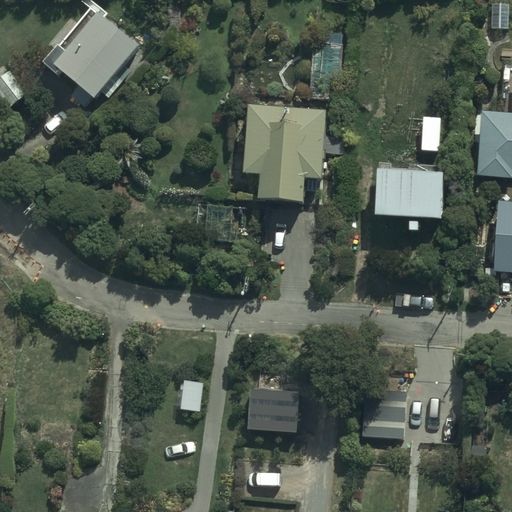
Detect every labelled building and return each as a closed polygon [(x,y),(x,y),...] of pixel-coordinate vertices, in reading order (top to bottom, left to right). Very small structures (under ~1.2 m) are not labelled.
[(325,10),(318,9),(312,97),(328,98),(328,89),(331,90),(332,76),(343,76),(346,30),(324,28),(325,10)] [(57,73),(96,105),(99,102),(110,111),(124,94),(115,86),(141,55),(99,20),(97,24),(90,18),(44,74),(51,80),(57,73)] [(31,97),(13,74),(0,83),(0,107),(7,116),(31,97)] [(328,115),(250,108),(244,177),(262,179),(260,202),(303,205),(305,183),(321,184),(328,115)] [(511,117),(484,116),(480,177),(511,179),(511,175),(511,174),(511,205),(498,204),(494,275),(511,276),(511,117)] [(447,176),(381,172),(378,218),(444,223),(447,176)] [(252,204),(202,201),(201,222),(207,223),(206,239),(250,242),(252,204)] [(205,383),(184,381),(181,414),(202,416),(205,383)] [(303,395),(254,390),(250,435),(299,439),(303,395)] [(409,395),(365,392),(361,438),(406,441),(409,395)]
